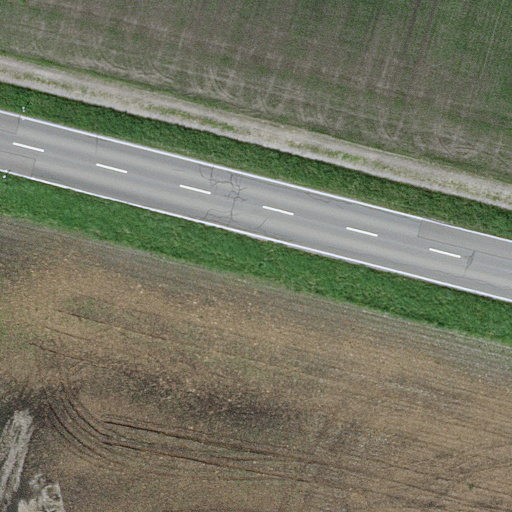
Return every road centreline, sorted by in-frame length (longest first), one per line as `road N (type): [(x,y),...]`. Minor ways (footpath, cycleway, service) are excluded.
road 1 (secondary): [(0,140),(511,270)]
road 2 (track): [(0,71),(511,199)]
